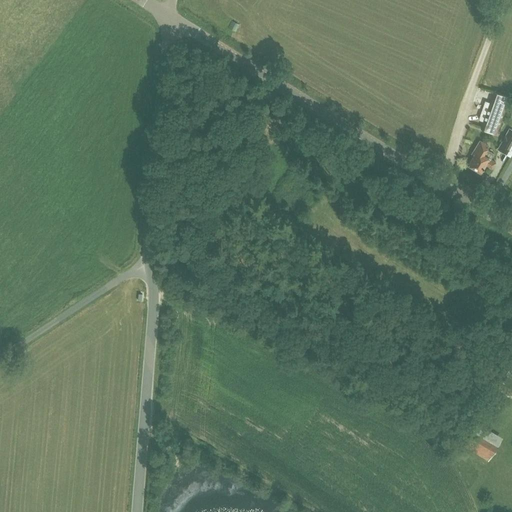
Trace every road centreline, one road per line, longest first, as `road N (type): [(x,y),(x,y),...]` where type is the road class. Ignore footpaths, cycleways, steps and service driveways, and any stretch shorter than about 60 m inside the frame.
road 1 (unclassified): [(511,229),(171,18)]
road 2 (tertiary): [(151,268),(171,18)]
road 3 (tertiary): [(135,511),(151,268)]
road 4 (track): [(499,0),(441,185)]
road 5 (unclassified): [(0,356),(131,270),(151,268)]
